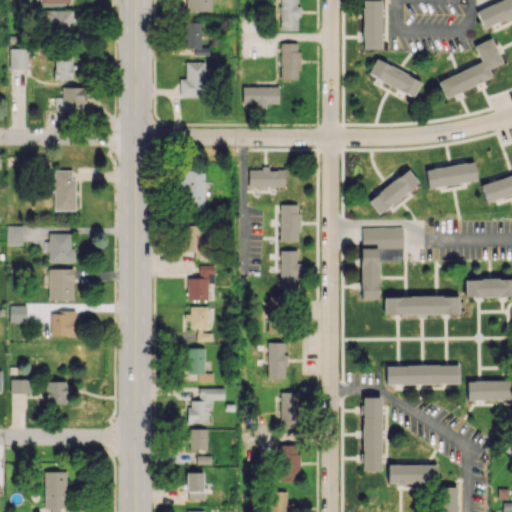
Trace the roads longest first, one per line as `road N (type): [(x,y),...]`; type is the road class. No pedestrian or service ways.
road 1 (residential): [(331,0),(330,511)]
road 2 (primary): [(135,0),(134,511)]
road 3 (residential): [(511,114),(415,136),(135,138)]
road 4 (residential): [(135,138),(0,136)]
road 5 (residential): [(134,437),(0,436)]
